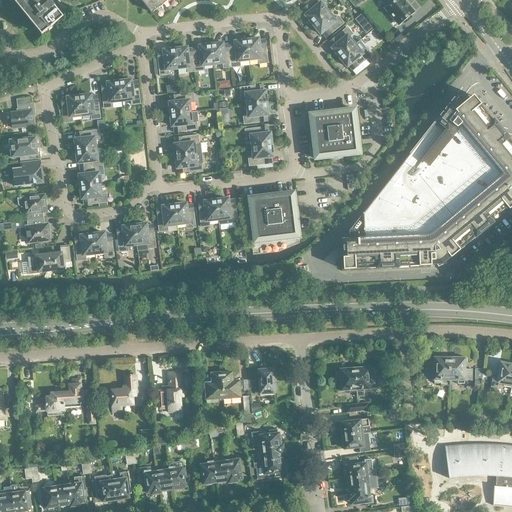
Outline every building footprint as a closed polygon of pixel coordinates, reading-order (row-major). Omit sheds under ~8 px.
[(141,0),(151,13),(158,7),(156,5),(162,0),(166,0),(167,0),(166,0),(141,0)] [(328,12),(322,4),(326,1),(324,0),(313,0),(302,9),(309,18),(308,19),(313,25),(328,12)] [(370,0),(357,0),(363,8),(372,2),(370,0)] [(386,6),(386,7),(400,24),(414,13),(402,0),(382,0),(382,2),(386,6)] [(332,9),(328,12),(313,25),(317,30),(318,29),(325,38),(343,23),(338,16),(334,19),(328,12),(332,9)] [(339,57),(359,42),(358,41),(355,44),(349,37),(353,34),(347,27),(329,42),(336,51),(335,51),(339,57)] [(398,29),(397,30),(387,38),(393,45),(404,36),(398,29)] [(247,40),(250,65),(249,60),(259,59),(259,64),(268,63),(265,40),(254,41),(254,39),(247,40)] [(250,65),(247,40),(239,41),(239,43),(229,44),(232,67),(240,66),(240,61),(249,60),(250,65)] [(359,42),(339,57),(344,63),(345,62),(352,71),(370,56),(365,49),(361,52),(355,45),(359,42)] [(232,67),(229,44),(218,45),(218,44),(211,45),(214,69),(214,64),(223,63),(224,68),(232,67)] [(214,69),(211,45),(203,45),(204,47),(193,48),(196,71),(204,70),(204,66),(213,64),(214,69)] [(196,71),(193,48),(182,49),(182,48),(175,49),(178,74),(178,73),(178,69),(187,68),(188,72),(196,71)] [(178,74),(175,49),(168,50),(168,51),(157,52),(160,76),(169,75),(168,70),(177,69),(178,74)] [(126,80),(119,81),(121,101),(122,101),(131,100),(132,105),(140,104),(137,81),(127,82),(126,80)] [(121,101),(119,81),(112,82),(112,84),(101,85),(104,108),(113,107),(112,102),(121,101),(122,106),(122,101),(121,101)] [(263,85),(240,88),(241,96),(245,96),(247,105),(266,103),(266,95),(264,96),(263,85)] [(193,93),(170,96),(171,107),(170,107),(170,114),(190,112),(189,102),(194,102),(193,93)] [(511,143),(508,138),(494,120),(493,120),(480,105),(481,104),(473,95),(466,101),(456,93),(360,217),(358,232),(358,233),(342,246),(343,258),(343,270),(356,269),(376,268),(399,267),(399,266),(419,265),(419,266),(431,266),(431,264),(437,264),(438,267),(447,263),(446,260),(450,257),(451,258),(460,250),(475,237),(476,237),(493,222),(508,209),(509,210),(511,206),(511,143)] [(79,96),(81,116),(82,121),(82,116),(91,115),(92,119),(100,118),(98,95),(87,96),(86,95),(79,96)] [(72,117),(81,116),(79,96),(72,97),(72,98),(61,100),(64,123),(73,122),(72,117)] [(31,104),(30,98),(17,99),(18,106),(18,113),(11,113),(13,129),(34,126),(32,111),(34,111),(33,104),(31,104)] [(247,105),(242,105),(242,106),(247,105),(248,115),(243,115),(244,124),(267,121),(266,110),(267,110),(266,103),(247,105)] [(341,156),(345,155),(359,154),(354,109),(310,114),(315,159),(333,157),(333,155),(334,154),(335,158),(340,157),(340,154),(341,154),(341,156)] [(190,112),(170,114),(171,122),(173,121),(174,132),(197,130),(196,121),(192,122),(190,112),(195,112),(195,111),(190,112)] [(247,148),(272,145),(271,137),(269,138),(268,127),(245,129),(246,138),(251,137),(252,147),(247,147),(247,148)] [(76,151),(101,148),(96,148),(95,139),(100,139),(99,130),(75,133),(77,144),(75,144),(76,151)] [(199,143),(198,135),(175,138),(176,149),(175,149),(175,156),(195,154),(202,153),(200,143),(199,143)] [(21,161),(40,158),(39,151),(37,151),(35,138),(29,138),(29,137),(23,137),(23,139),(10,141),(12,158),(20,157),(21,161)] [(272,145),(247,148),(252,147),(253,157),(248,157),(249,166),(272,163),(271,152),(272,152),(272,145)] [(80,169),(103,166),(102,158),(97,158),(96,149),(101,148),(76,151),(77,158),(78,158),(80,169)] [(202,153),(195,154),(175,156),(176,164),(178,163),(179,174),(202,171),(201,164),(203,163),(202,153)] [(24,187),(31,186),(30,184),(43,183),(40,160),(21,162),(22,168),(13,169),(15,186),(24,185),(24,187)] [(103,166),(80,169),(81,179),(79,179),(80,187),(100,184),(99,175),(104,174),(103,166)] [(346,175),(346,181),(347,190),(350,190),(355,185),(353,174),(346,175)] [(100,184),(80,187),(81,194),(83,194),(84,205),(107,202),(106,193),(101,194),(100,185),(105,184),(100,184)] [(295,211),(295,208),(293,193),(249,198),(254,242),(299,237),(296,219),(294,219),(294,218),(297,217),(297,212),(294,212),(294,211),(295,211)] [(18,205),(21,207),(24,207),(25,214),(26,214),(27,220),(44,218),(43,212),(47,212),(45,195),(17,198),(18,205)] [(223,200),(223,199),(216,200),(218,215),(219,224),(237,222),(234,199),(223,200)] [(218,215),(216,200),(209,201),(209,202),(198,203),(201,227),(209,226),(209,221),(218,220),(219,224),(219,220),(218,220),(218,215)] [(181,204),(174,205),(177,225),(186,224),(187,228),(195,227),(193,204),(182,205),(181,204)] [(177,225),(174,205),(167,206),(167,207),(156,208),(159,232),(168,231),(167,226),(176,225),(177,230),(177,229),(177,225)] [(44,218),(27,220),(28,226),(26,227),(28,243),(50,240),(48,224),(45,224),(44,218)] [(142,226),(142,224),(134,225),(137,245),(137,250),(137,251),(147,250),(147,249),(149,249),(148,248),(156,248),(153,224),(142,226)] [(137,245),(134,225),(127,226),(127,227),(116,229),(119,252),(128,251),(127,246),(137,245),(137,250),(137,245)] [(95,254),(104,253),(105,258),(113,257),(111,233),(100,235),(100,233),(92,234),(95,254)] [(95,254),(92,234),(85,235),(85,236),(74,238),(77,261),(86,260),(85,255),(95,254),(95,259),(96,259),(95,254)] [(49,254),(27,257),(29,268),(27,268),(28,274),(39,273),(39,272),(63,269),(63,268),(66,268),(65,263),(71,262),(70,246),(60,247),(61,253),(55,254),(55,252),(48,253),(49,254)] [(12,252),(4,253),(6,260),(13,259),(12,252)] [(450,359),(435,358),(434,369),(424,369),(424,379),(427,379),(427,380),(434,380),(434,384),(440,384),(440,386),(449,386),(450,380),(450,359)] [(464,359),(450,359),(450,380),(457,380),(457,384),(464,384),(464,381),(471,380),(471,369),(464,369),(464,359)] [(511,387),(511,381),(511,362),(507,362),(507,364),(500,363),(498,377),(492,376),(490,388),(490,392),(497,393),(498,385),(511,387)] [(368,368),(355,369),(357,392),(357,397),(363,396),(362,392),(363,392),(363,389),(378,388),(377,376),(374,377),(373,369),(368,369),(368,368)] [(272,369),(258,370),(259,379),(254,380),(255,396),(274,395),(273,384),(275,384),(274,377),(273,377),(272,369)] [(348,393),(357,392),(355,369),(340,370),(340,372),(334,372),(335,380),(340,380),(341,390),(348,390),(348,393)] [(482,382),(483,369),(475,369),(475,381),(482,382)] [(221,373),(223,398),(240,397),(239,381),(232,382),(232,372),(221,373)] [(177,373),(168,373),(169,387),(162,388),(162,391),(159,391),(159,397),(160,406),(160,409),(166,408),(166,413),(179,412),(178,397),(182,396),(180,376),(178,376),(177,373)] [(216,398),(223,398),(221,373),(211,374),(212,383),(205,384),(207,403),(217,402),(216,398)] [(133,397),(137,397),(135,376),(125,376),(126,390),(111,390),(112,412),(122,411),(122,406),(133,405),(133,397)] [(69,392),(62,392),(62,404),(63,404),(64,407),(80,407),(80,404),(81,404),(81,403),(87,402),(86,391),(81,391),(80,379),(73,380),(73,389),(69,389),(69,392)] [(64,407),(63,404),(62,404),(62,392),(51,393),(51,397),(47,397),(47,405),(38,406),(38,411),(47,411),(47,416),(64,414),(64,407)] [(0,420),(6,420),(6,417),(8,416),(8,408),(3,409),(2,394),(0,394),(0,420)] [(243,418),(251,415),(250,398),(242,398),(243,418)] [(245,426),(255,424),(255,422),(252,415),(244,419),(245,426)] [(366,419),(341,423),(342,436),(367,432),(368,432),(366,419)] [(238,436),(244,435),(242,421),(236,422),(238,436)] [(156,428),(157,443),(168,442),(168,430),(163,430),(162,428),(156,428)] [(151,441),(151,429),(150,429),(139,430),(140,442),(151,441)] [(261,449),(280,446),(278,434),(277,434),(277,429),(269,431),(269,435),(259,436),(260,443),(257,443),(258,449),(261,449)] [(367,432),(342,436),(344,448),(362,446),(363,452),(370,452),(367,432)] [(395,451),(406,449),(405,443),(394,444),(395,451)] [(511,446),(510,447),(506,446),(502,446),(483,445),(464,446),(445,447),(445,446),(444,446),(448,479),(449,478),(449,477),(462,476),(475,475),(488,475),(496,475),(495,487),(494,487),(494,486),(493,506),(494,504),(505,505),(511,506),(511,446)] [(280,446),(261,449),(261,455),(259,455),(260,462),(281,459),(281,455),(283,454),(282,446),(280,446)] [(406,449),(395,451),(396,458),(406,456),(406,449)] [(131,453),(133,464),(140,463),(138,452),(131,453)] [(241,479),(238,457),(232,458),(232,461),(226,462),(229,480),(229,482),(237,481),(236,479),(241,479)] [(229,480),(226,462),(226,459),(219,460),(220,462),(213,463),(216,482),(229,480)] [(283,472),(281,459),(260,462),(255,462),(248,463),(250,475),(257,474),(256,468),(263,467),(264,474),(274,473),(274,477),(282,476),(282,472),(283,472)] [(89,473),(89,471),(87,461),(81,462),(83,474),(89,473)] [(216,482),(213,463),(213,461),(207,462),(207,464),(201,465),(204,484),(216,482)] [(366,461),(346,463),(347,466),(346,466),(348,479),(366,477),(376,476),(375,469),(367,470),(366,461)] [(172,489),(185,487),(182,468),(181,462),(174,463),(175,467),(169,468),(169,470),(172,489)] [(31,467),(32,478),(33,482),(40,481),(38,466),(31,467)] [(172,489),(169,470),(163,471),(163,469),(157,469),(157,472),(160,491),(172,489)] [(160,491),(157,472),(151,473),(150,470),(144,471),(147,493),(152,492),(152,494),(160,493),(160,491)] [(113,478),(116,499),(129,497),(128,494),(132,493),(128,471),(119,473),(120,477),(113,478)] [(112,474),(95,477),(97,494),(99,493),(100,498),(103,498),(104,501),(116,499),(113,478),(112,474)] [(367,483),(366,477),(348,479),(349,492),(368,489),(387,487),(386,480),(370,482),(367,483)] [(68,485),(71,504),(72,506),(79,505),(79,503),(84,502),(81,481),(74,482),(75,485),(68,485)] [(71,504),(68,485),(68,483),(62,484),(62,486),(56,487),(59,506),(71,504)] [(18,493),(18,490),(17,484),(10,485),(10,486),(11,491),(12,491),(14,508),(14,511),(17,511),(27,510),(31,509),(29,491),(18,493)] [(59,506),(56,487),(56,485),(50,486),(50,488),(43,489),(46,508),(59,506)] [(11,491),(10,486),(3,487),(4,490),(0,490),(0,498),(1,511),(14,511),(14,508),(12,491),(11,491)] [(368,489),(349,492),(347,492),(348,500),(350,499),(351,504),(375,501),(374,494),(369,495),(368,489)] [(410,505),(409,498),(398,499),(399,506),(410,505)]
